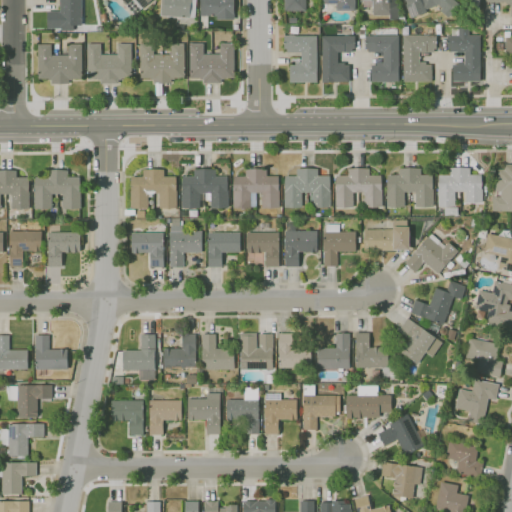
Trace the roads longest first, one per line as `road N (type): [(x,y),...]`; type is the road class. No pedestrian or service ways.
road 1 (tertiary): [(489,122),(17,122)]
road 2 (residential): [(106,122),(106,304),(67,511)]
road 3 (residential): [(380,290),(354,301),(106,304)]
road 4 (residential): [(343,456),(316,467),(75,469)]
road 5 (residential): [(14,0),(17,122)]
road 6 (residential): [(260,121),(257,0)]
